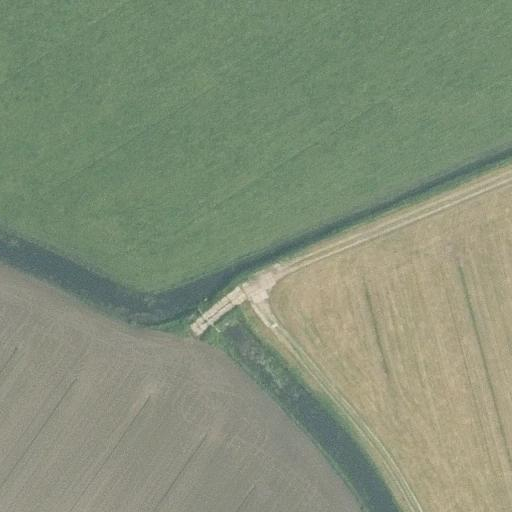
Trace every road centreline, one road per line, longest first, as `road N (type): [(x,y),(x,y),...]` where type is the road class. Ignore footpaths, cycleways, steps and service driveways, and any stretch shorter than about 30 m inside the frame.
road 1 (track): [(237,296),(245,284),(511,172)]
road 2 (track): [(417,511),(324,382),(237,296)]
